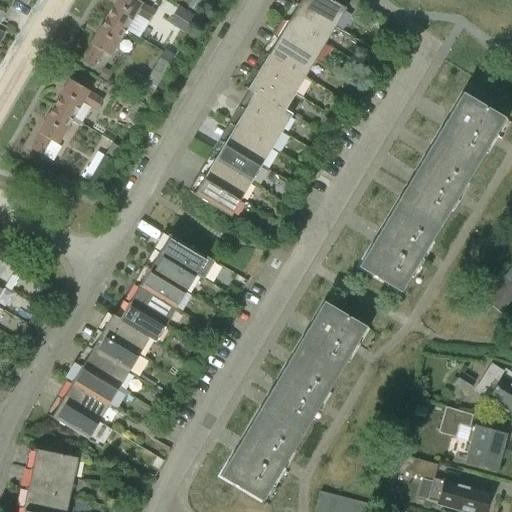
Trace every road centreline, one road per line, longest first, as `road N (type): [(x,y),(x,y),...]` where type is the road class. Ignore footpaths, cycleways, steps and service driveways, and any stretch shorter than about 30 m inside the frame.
road 1 (residential): [(149,511),(421,45)]
road 2 (residential): [(97,266),(258,0)]
road 3 (residential): [(0,440),(10,409),(97,266)]
